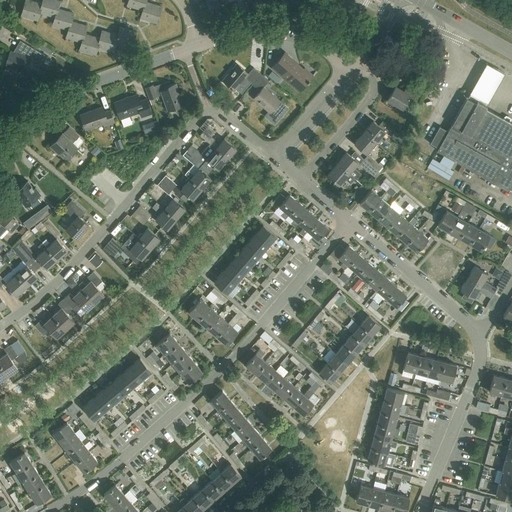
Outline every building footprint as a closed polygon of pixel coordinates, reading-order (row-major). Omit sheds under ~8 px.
[(39,12),(41,4),(27,0),(25,0),(21,16),(37,21),(40,13),(39,12)] [(40,13),(55,17),(58,9),(60,1),(56,0),(42,0),(41,4),(39,12),(40,13)] [(143,10),(146,2),(146,0),(128,0),(127,6),(143,10)] [(161,7),(146,2),(143,10),(140,18),(156,23),(161,7)] [(52,25),(68,30),(71,22),(74,14),(58,9),(55,17),(52,25)] [(66,38),(82,42),(84,34),(87,26),(71,22),(68,30),(66,38)] [(115,44),(116,44),(131,49),(136,32),(120,28),(118,36),(115,44)] [(113,52),(116,44),(115,44),(118,36),(102,31),(100,39),(97,47),(98,47),(113,52)] [(100,39),(84,34),(82,42),(79,50),(95,55),(98,47),(97,47),(100,39)] [(44,55),(22,42),(18,48),(24,52),(22,55),(10,52),(6,66),(12,68),(12,69),(17,71),(18,70),(35,75),(39,61),(40,62),(44,55)] [(291,58),(285,53),(271,68),(299,91),(313,76),(304,68),(302,71),(289,60),(291,58)] [(488,62),(471,92),(489,103),(506,72),(488,62)] [(252,84),(261,74),(253,68),(248,74),(236,64),(222,80),(234,90),(245,77),(252,84)] [(269,81),(261,74),(252,84),(260,90),(253,98),(270,113),(280,101),(263,87),(269,81)] [(184,105),(176,83),(165,86),(164,83),(154,87),(153,85),(145,87),(150,100),(157,97),(157,96),(161,94),(167,111),(184,105)] [(420,93),(407,85),(403,91),(395,86),(387,99),(402,108),(406,101),(412,105),(420,93)] [(152,113),(146,99),(139,101),(137,94),(114,103),(120,119),(139,112),(141,117),(152,113)] [(511,123),(466,97),(453,121),(511,154),(511,123)] [(104,113),(102,107),(80,115),(85,130),(103,124),(104,126),(114,123),(110,110),(104,113)] [(210,123),(206,120),(200,127),(203,130),(210,123)] [(511,154),(453,121),(451,120),(449,125),(450,125),(447,131),(439,126),(429,143),(438,148),(436,151),(507,190),(509,188),(511,189),(511,154)] [(159,129),(156,121),(145,124),(147,132),(159,129)] [(373,121),(363,132),(377,144),(381,147),(385,143),(380,140),(381,139),(380,137),(385,131),(390,136),(394,131),(383,122),(379,126),(373,121)] [(199,135),(214,148),(227,159),(236,149),(224,139),(219,145),(214,141),(215,140),(210,136),(214,132),(207,126),(199,135)] [(78,136),(69,127),(62,134),(61,133),(50,146),(56,152),(57,151),(66,160),(77,148),(82,142),(82,140),(78,136)] [(377,144),(363,132),(354,143),(366,153),(371,147),(373,149),(377,144)] [(218,170),(227,159),(214,148),(210,152),(212,153),(206,159),(191,145),(186,150),(210,171),(214,166),(218,170)] [(101,152),(96,146),(90,151),(95,157),(101,152)] [(81,150),(72,159),(82,169),(91,159),(81,150)] [(210,171),(186,150),(182,155),(198,169),(193,174),(192,173),(188,177),(202,189),(210,179),(206,175),(210,171)] [(337,163),(350,175),(355,170),(353,168),(358,162),(346,152),(337,163)] [(368,155),(364,159),(380,173),(378,171),(382,167),(368,155)] [(376,177),(380,173),(364,159),(360,164),(376,177)] [(442,163),(435,159),(430,168),(451,179),(458,166),(444,159),(442,163)] [(350,175),(337,163),(327,174),(333,179),(333,180),(339,185),(344,178),(350,183),(354,179),(350,175)] [(161,180),(172,190),(185,200),(189,196),(193,199),(202,189),(188,177),(184,182),(186,183),(181,189),(165,175),(161,180)] [(384,181),(390,186),(393,183),(387,177),(384,181)] [(168,195),(172,190),(161,180),(157,185),(168,195)] [(33,189),(28,181),(14,191),(25,206),(29,203),(32,208),(40,202),(37,197),(40,195),(35,188),(33,189)] [(400,189),(393,183),(390,186),(397,192),(400,189)] [(366,188),(361,184),(351,195),(356,200),(366,188)] [(108,205),(113,200),(102,189),(96,194),(108,205)] [(359,202),(369,211),(381,197),(371,189),(359,202)] [(449,191),(446,196),(453,200),(456,196),(449,191)] [(289,214),(299,202),(289,194),(286,198),(280,193),(274,201),(285,210),(281,215),(285,218),(289,214)] [(403,197),(409,202),(412,199),(405,194),(403,197)] [(390,205),(381,197),(369,211),(379,219),(390,205)] [(456,201),(463,205),(466,201),(458,197),(456,201)] [(158,204),(176,219),(185,209),(173,198),(168,204),(166,203),(162,207),(159,204),(158,204)] [(419,206),(412,199),(409,202),(416,208),(419,206)] [(85,212),(72,200),(64,209),(70,215),(62,225),(77,239),(89,225),(80,217),(85,212)] [(466,201),(463,205),(471,210),(474,205),(466,201)] [(309,211),(299,202),(289,214),(294,219),(290,224),(294,228),(309,211)] [(167,229),(176,219),(158,204),(155,208),(161,213),(155,219),(167,229)] [(136,210),(147,220),(151,215),(140,205),(136,210)] [(390,205),(379,219),(388,227),(399,213),(390,205)] [(477,213),(485,218),(487,213),(480,209),(477,213)] [(143,224),(147,220),(136,210),(132,215),(143,224)] [(425,210),(422,214),(430,218),(432,214),(425,210)] [(432,214),(430,218),(434,220),(438,212),(435,210),(432,214)] [(438,225),(449,231),(457,216),(446,210),(438,225)] [(303,236),(318,219),(309,211),(294,228),(299,223),(304,227),(299,233),(303,236)] [(399,213),(388,227),(397,235),(409,222),(399,213)] [(487,213),(485,218),(492,222),(495,218),(487,213)] [(0,233),(6,228),(9,231),(16,224),(8,214),(4,218),(1,214),(0,214),(0,233)] [(449,231),(459,237),(468,222),(457,216),(449,231)] [(60,233),(46,217),(42,221),(55,237),(60,233)] [(397,235),(407,243),(418,230),(418,229),(422,225),(413,217),(409,222),(397,235)] [(318,219),(303,236),(308,231),(313,235),(309,240),(319,249),(328,239),(322,234),(328,227),(318,219)] [(276,229),(279,226),(272,221),(270,224),(276,229)] [(468,222),(459,237),(470,244),(479,228),(468,222)] [(263,225),(255,234),(268,245),(276,236),(263,225)] [(286,232),(279,226),(276,229),(283,236),(286,232)] [(133,233),(151,249),(159,239),(147,228),(142,234),(141,233),(138,237),(133,233)] [(490,235),(479,228),(470,244),(481,250),(490,235)] [(418,230),(407,243),(416,251),(428,238),(418,230)] [(133,233),(129,237),(135,243),(130,249),(134,252),(130,257),(137,263),(141,258),(142,259),(151,249),(133,233)] [(247,243),(260,255),(268,245),(255,234),(247,243)] [(295,246),(298,242),(291,237),(289,240),(295,246)] [(124,249),(112,238),(108,243),(120,253),(124,249)] [(45,246),(57,259),(67,251),(56,239),(50,244),(49,243),(45,246)] [(22,241),(18,245),(30,259),(35,255),(22,241)] [(298,242),(295,246),(302,252),(305,248),(298,242)] [(238,253),(252,264),(260,255),(247,243),(238,253)] [(13,249),(25,263),(30,259),(18,245),(13,249)] [(344,270),(358,253),(348,245),(345,249),(339,245),(330,254),(336,260),(339,257),(344,261),(339,266),(344,270)] [(47,268),(57,259),(45,246),(41,250),(42,251),(36,257),(47,268)] [(91,249),(85,256),(89,259),(95,251),(91,249)] [(283,258),(287,262),(293,255),(289,252),(283,258)] [(101,258),(96,253),(89,260),(94,265),(101,258)] [(244,274),(252,264),(238,253),(230,262),(244,274)] [(368,261),(358,253),(344,270),(348,265),(358,273),(368,261)] [(283,258),(277,265),(280,268),(287,262),(283,258)] [(358,273),(367,281),(377,270),(368,261),(358,273)] [(222,272),(235,283),(244,274),(230,262),(222,272)] [(320,268),(335,281),(338,277),(331,271),(332,269),(324,262),(320,268)] [(19,268),(15,272),(27,286),(37,277),(26,265),(21,270),(19,268)] [(267,277),(270,280),(276,273),(268,266),(263,272),(267,276),(267,277)] [(474,266),(467,277),(493,293),(499,296),(506,283),(500,280),(496,286),(497,287),(496,288),(484,281),(488,274),(474,266)] [(377,270),(367,281),(377,290),(387,278),(377,270)] [(27,286),(15,272),(11,276),(12,277),(6,283),(17,295),(27,286)] [(82,289),(95,303),(104,295),(96,287),(102,281),(93,272),(87,277),(90,281),(86,285),(82,281),(79,284),(82,288),(82,289)] [(235,283),(222,272),(214,281),(227,293),(235,283)] [(338,277),(335,281),(342,286),(345,283),(343,282),(346,278),(341,274),(338,277)] [(267,277),(261,284),(264,287),(270,280),(267,277)] [(493,293),(467,277),(460,289),(474,297),(478,290),(491,298),(486,305),(491,309),(499,296),(493,293)] [(77,284),(72,278),(66,284),(71,289),(77,284)] [(387,278),(377,290),(386,298),(396,286),(387,278)] [(347,291),(354,297),(357,293),(364,285),(361,282),(356,287),(354,285),(352,289),(350,287),(347,291)] [(115,284),(108,289),(112,295),(119,289),(115,284)] [(406,295),(396,286),(386,298),(396,306),(406,295)] [(228,299),(214,287),(211,291),(218,297),(213,303),(219,308),(224,302),(225,303),(228,299)] [(64,299),(72,308),(78,303),(86,311),(95,303),(82,289),(73,297),(70,293),(64,299)] [(250,296),(254,299),(259,292),(256,289),(250,296)] [(337,292),(331,299),(334,302),(340,295),(337,292)] [(364,299),(357,293),(354,297),(361,303),(364,299)] [(7,300),(13,309),(19,305),(12,296),(7,300)] [(250,296),(244,303),(248,306),(254,299),(250,296)] [(188,311),(198,320),(209,306),(200,298),(188,311)] [(61,308),(53,316),(65,330),(74,322),(66,313),(72,308),(64,299),(58,304),(61,308)] [(328,309),(334,302),(331,299),(325,306),(328,309)] [(511,320),(511,300),(503,315),(511,320)] [(230,307),(236,313),(239,310),(233,304),(230,307)] [(366,308),(373,313),(376,310),(369,304),(366,308)] [(219,314),(209,306),(198,320),(207,328),(219,314)] [(376,310),(373,313),(380,319),(385,313),(379,308),(377,311),(376,310)] [(239,310),(236,313),(228,323),(217,336),(226,344),(238,331),(233,326),(241,317),(243,318),(245,315),(239,310)] [(320,311),(314,318),(318,321),(324,314),(320,311)] [(207,328),(217,336),(228,323),(219,314),(207,328)] [(369,315),(360,324),(372,334),(380,325),(369,315)] [(57,338),(65,330),(53,316),(44,324),(40,320),(34,325),(43,335),(49,330),(57,338)] [(312,328),(318,321),(314,318),(308,325),(312,328)] [(352,334),(364,344),(372,334),(360,324),(352,334)] [(298,337),(302,340),(307,333),(304,330),(298,337)] [(202,337),(208,345),(216,339),(210,331),(202,337)] [(277,348),(280,344),(264,331),(260,336),(269,343),(270,342),(277,348)] [(164,354),(178,342),(169,332),(156,344),(164,354)] [(352,334),(344,343),(356,354),(364,344),(352,334)] [(296,347),(302,340),(298,337),(292,344),(296,347)] [(172,363),(186,352),(178,342),(164,354),(172,363)] [(336,353),(347,363),(356,354),(344,343),(336,353)] [(0,364),(7,376),(17,369),(11,359),(17,355),(10,344),(3,349),(6,353),(0,357),(0,356),(0,364)] [(287,350),(280,344),(277,348),(284,353),(287,350)] [(172,363),(180,372),(194,361),(186,352),(172,363)] [(416,372),(420,355),(408,352),(403,368),(402,375),(414,378),(416,372)] [(245,365),(255,373),(265,361),(256,353),(245,365)] [(336,353),(327,363),(339,373),(347,363),(336,353)] [(146,358),(152,364),(155,361),(150,355),(146,358)] [(296,364),(299,361),(292,355),(289,359),(291,360),(287,365),(292,369),(296,364)] [(428,375),(432,358),(420,355),(416,372),(428,375)] [(130,366),(142,379),(151,371),(140,358),(130,366)] [(444,361),(432,358),(428,375),(440,378),(444,361)] [(161,368),(155,361),(152,364),(158,371),(161,368)] [(194,361),(180,372),(188,382),(202,371),(194,361)] [(255,373),(265,381),(275,369),(265,361),(255,373)] [(299,361),(296,364),(303,370),(306,366),(299,361)] [(456,365),(444,361),(440,378),(452,382),(456,365)] [(331,382),(339,373),(327,363),(319,372),(331,382)] [(121,374),(132,387),(142,379),(130,366),(121,374)] [(275,369),(265,381),(274,389),(285,378),(275,369)] [(308,375),(315,381),(318,377),(311,371),(308,375)] [(168,383),(171,380),(166,373),(162,376),(168,383)] [(111,382),(123,395),(132,387),(121,374),(111,382)] [(501,395),(506,378),(493,375),(489,392),(501,395)] [(318,377),(315,381),(322,387),(325,383),(318,377)] [(294,386),(285,378),(274,389),(284,398),(294,386)] [(511,380),(506,378),(501,395),(511,397),(511,380)] [(171,380),(168,383),(174,390),(177,387),(171,380)] [(113,403),(123,395),(111,382),(102,390),(113,403)] [(304,394),(294,386),(284,398),(294,406),(304,394)] [(383,400),(400,404),(404,392),(387,387),(383,400)] [(154,394),(157,397),(164,391),(161,388),(154,394)] [(294,406),(303,414),(313,402),(308,398),(314,392),(309,388),(304,394),(294,406)] [(435,396),(449,400),(451,393),(437,389),(436,392),(435,396)] [(92,398),(104,412),(113,403),(102,390),(92,398)] [(219,410),(231,400),(222,390),(210,400),(219,410)] [(154,394),(147,400),(151,404),(157,397),(154,394)] [(94,420),(104,412),(92,398),(83,406),(94,420)] [(239,410),(231,400),(219,410),(227,420),(239,410)] [(380,411),(397,416),(400,404),(383,400),(380,411)] [(476,408),(497,413),(498,409),(489,407),(490,404),(477,401),(476,408)] [(136,410),(139,414),(146,408),(143,404),(136,410)] [(136,410),(129,417),(132,420),(139,414),(136,410)] [(227,420),(235,429),(247,419),(239,410),(227,420)] [(380,411),(377,423),(394,428),(397,416),(380,411)] [(85,423),(89,420),(83,413),(79,416),(85,423)] [(202,423),(206,420),(201,414),(197,417),(202,423)] [(247,419),(235,429),(243,439),(255,429),(247,419)] [(89,420),(85,423),(91,430),(94,427),(89,420)] [(212,427),(206,420),(202,423),(208,430),(212,427)] [(117,427),(120,430),(127,424),(124,421),(117,427)] [(52,432),(60,442),(74,432),(67,422),(52,432)] [(394,428),(377,423),(374,435),(391,440),(392,434),(397,435),(399,430),(394,428)] [(408,432),(420,435),(422,426),(410,424),(408,432)] [(117,427),(110,433),(113,436),(120,430),(117,427)] [(243,439),(251,448),(263,438),(255,429),(243,439)] [(60,442),(68,452),(82,441),(74,432),(60,442)] [(101,442),(105,439),(99,432),(95,435),(101,442)] [(420,435),(408,432),(406,441),(418,444),(420,435)] [(213,436),(218,443),(222,440),(216,433),(213,436)] [(391,440),(374,435),(371,447),(388,452),(389,446),(395,448),(397,442),(391,440)] [(202,437),(195,443),(198,446),(205,440),(202,437)] [(272,448),(263,438),(251,448),(260,458),(272,448)] [(111,446),(105,439),(101,442),(107,449),(111,446)] [(228,447),(222,440),(218,443),(225,450),(228,447)] [(82,441),(68,452),(76,462),(90,451),(82,441)] [(191,452),(198,446),(195,443),(188,449),(191,452)] [(20,454),(15,446),(7,451),(12,459),(20,454)] [(388,452),(371,447),(367,460),(389,465),(392,453),(388,452)] [(10,461),(16,471),(31,462),(24,451),(10,461)] [(97,461),(90,451),(76,462),(83,472),(97,461)] [(183,453),(176,459),(179,462),(186,456),(183,453)] [(230,455),(235,462),(239,459),(233,453),(230,455)] [(179,462),(176,459),(170,465),(172,469),(179,462)] [(239,459),(235,462),(242,469),(245,466),(239,459)] [(502,471),(511,473),(511,460),(505,459),(502,471)] [(23,482),(38,473),(31,462),(16,471),(23,482)] [(221,472),(231,483),(241,475),(231,463),(221,472)] [(164,470),(157,476),(161,479),(167,473),(164,470)] [(511,486),(511,473),(502,471),(499,483),(511,486)] [(221,472),(212,480),(222,492),(231,483),(221,472)] [(38,473),(23,482),(30,492),(44,483),(38,473)] [(136,483),(139,481),(133,473),(130,476),(136,483)] [(161,479),(157,476),(151,482),(154,486),(161,479)] [(5,478),(1,481),(6,489),(10,486),(5,478)] [(213,500),(222,492),(212,480),(202,488),(213,500)] [(139,481),(136,483),(141,490),(145,487),(139,481)] [(51,494),(44,483),(30,492),(36,503),(51,494)] [(511,486),(499,483),(495,495),(511,499),(511,486)] [(104,494),(112,504),(124,494),(115,484),(104,494)] [(356,501),(368,504),(373,487),(361,484),(356,501)] [(373,487),(368,504),(380,508),(385,491),(373,487)] [(189,492),(203,508),(213,500),(202,488),(197,493),(193,489),(189,492)] [(380,508),(392,511),(397,494),(385,491),(380,508)] [(14,502),(18,499),(14,492),(10,494),(14,502)] [(180,501),(189,511),(198,511),(203,508),(189,492),(189,493),(192,497),(187,502),(183,498),(180,501)] [(152,503),(156,500),(150,493),(146,496),(152,503)] [(112,504),(119,511),(122,511),(132,503),(124,494),(112,504)] [(397,494),(392,511),(396,511),(405,511),(409,497),(397,494)] [(431,511),(444,511),(446,507),(439,505),(441,500),(435,498),(431,511)] [(23,507),(18,499),(14,502),(19,510),(23,507)] [(156,500),(152,503),(158,509),(161,506),(156,500)] [(189,511),(180,501),(179,501),(183,505),(175,511),(189,511)] [(122,511),(139,511),(132,503),(122,511)]
